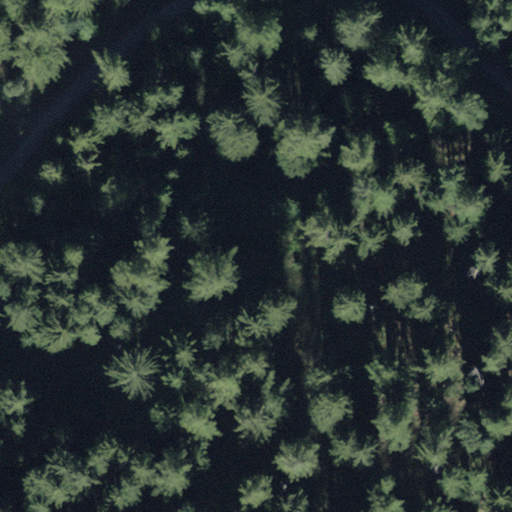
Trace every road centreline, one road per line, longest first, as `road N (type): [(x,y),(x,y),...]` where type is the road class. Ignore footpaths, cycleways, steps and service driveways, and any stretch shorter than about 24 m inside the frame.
road 1 (track): [(0,198),(182,0)]
road 2 (track): [(511,83),(419,0)]
